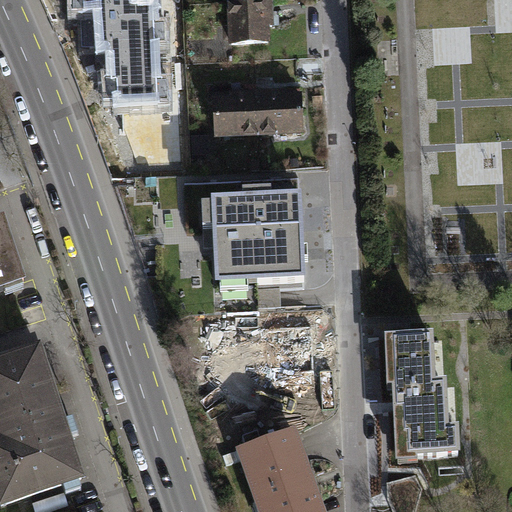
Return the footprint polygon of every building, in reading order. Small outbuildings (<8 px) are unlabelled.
[(159,0),(101,0),(103,83),(161,82),(159,0)] [(288,0),(229,0),(230,50),(289,49),(288,0)] [(300,95),(207,98),(209,149),(302,146),(300,95)] [(300,202),(216,206),(220,287),(304,283),(300,202)] [(0,301),(24,294),(5,231),(0,232),(0,301)] [(332,337),(206,336),(205,399),(332,400),(332,337)] [(29,337),(0,347),(0,482),(9,508),(79,484),(29,337)] [(446,356),(383,356),(383,477),(446,477),(446,356)] [(313,511),(291,455),(225,481),(237,511),(313,511)]
